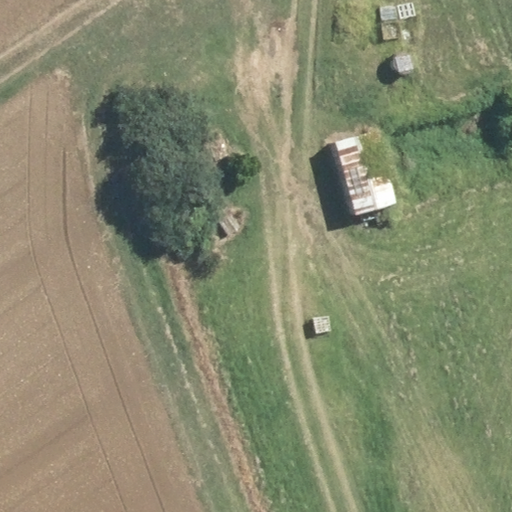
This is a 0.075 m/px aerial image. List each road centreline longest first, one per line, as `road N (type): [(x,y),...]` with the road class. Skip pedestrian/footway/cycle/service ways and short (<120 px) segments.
road 1 (track): [(236,511),(88,132),(99,55)]
road 2 (track): [(103,0),(0,72)]
